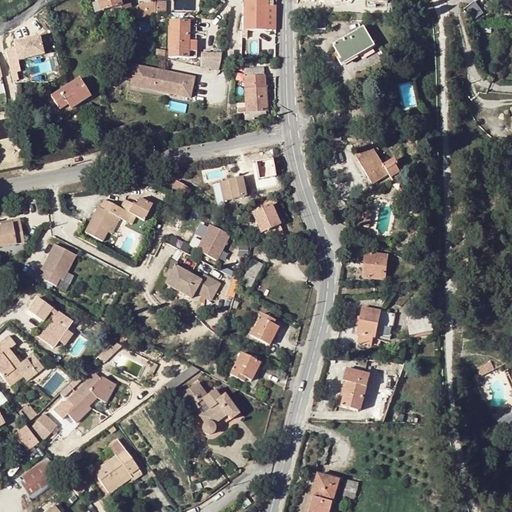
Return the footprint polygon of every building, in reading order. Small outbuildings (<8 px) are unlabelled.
[(128,0),(96,0),(97,3),(92,4),(94,13),(121,6),(122,10),(130,7),(128,0)] [(155,0),(155,17),(159,17),(159,14),(165,15),(165,0),(155,0)] [(243,0),(243,31),(249,31),(265,31),(267,31),(268,31),(268,5),(268,0),(243,0)] [(154,14),(155,1),(138,6),(138,18),(154,14)] [(470,5),(475,18),(483,15),(479,2),(470,5)] [(327,14),(319,13),(318,29),(327,30),(327,14)] [(189,23),(169,22),(168,57),(188,57),(188,52),(195,52),(196,26),(189,26),(189,23)] [(365,28),(334,45),(342,60),(351,55),(353,59),(375,47),(365,28)] [(241,31),(241,48),(254,48),(254,37),(265,38),(265,35),(249,36),(249,31),(243,31),(241,31)] [(31,50),(26,50),(26,58),(45,57),(45,46),(30,46),(31,50)] [(222,56),(203,52),(200,66),(220,70),(222,56)] [(342,65),(353,59),(351,55),(342,60),(339,61),(342,65)] [(194,77),(134,66),(131,87),(176,95),(178,83),(193,85),(194,77)] [(243,69),(245,99),(266,98),(263,68),(243,69)] [(80,79),(65,89),(52,96),(62,114),(70,109),(90,97),(80,79)] [(193,85),(178,83),(176,95),(190,98),(193,85)] [(266,98),(245,99),(245,104),(237,104),(237,112),(244,113),(244,121),(254,120),(254,118),(254,113),(266,113),(266,98)] [(125,130),(116,131),(120,154),(129,152),(125,130)] [(189,132),(180,133),(181,141),(190,140),(189,132)] [(396,167),(398,165),(394,159),(384,166),(376,153),(371,146),(355,155),(373,184),(388,174),(393,181),(401,176),(396,167)] [(242,177),(220,182),(223,200),(245,195),(242,177)] [(191,190),(177,182),(172,191),(186,199),(191,190)] [(427,204),(427,196),(418,196),(418,204),(427,204)] [(101,210),(99,209),(86,234),(103,242),(109,231),(115,219),(120,221),(120,220),(136,228),(144,213),(131,206),(127,214),(122,210),(109,203),(106,201),(101,210)] [(270,206),(252,214),(266,245),(284,237),(270,206)] [(371,214),(363,212),(359,225),(367,227),(371,214)] [(0,226),(0,247),(27,243),(23,219),(15,220),(16,224),(3,226),(0,226)] [(114,233),(120,221),(115,219),(109,231),(114,233)] [(203,224),(190,249),(210,259),(223,234),(203,224)] [(61,280),(67,271),(76,256),(55,246),(44,264),(49,266),(46,272),(41,269),(38,267),(34,275),(55,286),(59,279),(61,280)] [(387,256),(365,254),(363,278),(384,280),(387,256)] [(168,287),(179,270),(175,268),(176,265),(168,260),(164,269),(169,272),(166,278),(163,284),(168,287)] [(262,266),(252,261),(241,283),(250,289),(262,266)] [(169,272),(164,269),(160,275),(166,278),(169,272)] [(179,270),(168,287),(191,300),(193,295),(208,303),(218,285),(202,277),(200,282),(179,270)] [(74,275),(67,271),(61,280),(59,279),(55,286),(64,291),(74,275)] [(48,308),(41,305),(36,317),(41,320),(48,308)] [(360,336),(358,343),(371,346),(372,346),(373,339),(375,340),(376,337),(390,340),(395,315),(381,312),(363,309),(358,335),(360,336)] [(45,332),(40,329),(36,336),(53,347),(58,341),(66,330),(72,323),(59,314),(45,332)] [(278,328),(273,325),(267,322),(269,319),(261,315),(250,336),(269,346),(278,328)] [(428,316),(408,320),(411,335),(432,331),(428,316)] [(72,335),(66,330),(58,341),(65,346),(72,335)] [(9,338),(0,344),(0,372),(11,387),(24,378),(32,388),(42,381),(26,360),(23,363),(20,365),(16,359),(9,350),(15,346),(9,338)] [(381,341),(375,340),(373,339),(372,346),(380,348),(381,341)] [(118,344),(113,349),(116,352),(121,347),(118,344)] [(110,346),(97,358),(103,364),(116,352),(113,349),(110,346)] [(260,364),(241,354),(230,376),(237,379),(239,375),(246,379),(251,381),(260,364)] [(374,360),(368,360),(365,371),(371,373),(374,364),(374,360)] [(363,399),(366,388),(361,387),(364,373),(347,369),(344,382),(348,383),(341,407),(358,412),(360,410),(363,399)] [(370,375),(364,373),(361,387),(366,388),(370,375)] [(95,374),(92,378),(97,384),(100,380),(95,374)] [(81,414),(89,407),(97,399),(106,404),(112,392),(107,389),(111,383),(102,378),(100,380),(97,384),(92,378),(68,401),(73,407),(66,413),(76,423),(84,416),(81,414)] [(115,385),(111,383),(107,389),(112,392),(115,385)] [(198,385),(178,399),(190,416),(195,412),(199,409),(196,406),(202,402),(208,410),(199,417),(204,424),(202,427),(201,429),(202,432),(204,435),(207,436),(210,436),(212,435),(214,433),(215,430),(214,426),(220,422),(218,418),(224,413),(227,417),(230,421),(238,415),(225,396),(220,399),(215,392),(207,398),(198,385)] [(172,399),(163,387),(155,393),(165,405),(169,402),(172,399)] [(24,399),(17,394),(10,403),(17,408),(24,399)] [(0,417),(1,419),(9,414),(6,407),(9,404),(8,402),(3,395),(0,396),(0,417)] [(199,409),(195,412),(199,417),(208,410),(202,402),(196,406),(199,409)] [(91,410),(89,407),(81,414),(84,416),(91,410)] [(220,422),(227,417),(224,413),(218,418),(220,422)] [(44,414),(31,429),(44,441),(58,426),(44,414)] [(26,428),(15,436),(28,453),(30,452),(39,445),(39,444),(26,428)] [(128,474),(132,478),(133,481),(141,475),(116,441),(108,446),(116,457),(94,474),(107,491),(128,474)] [(83,458),(79,452),(71,457),(76,464),(83,458)] [(45,457),(14,480),(31,501),(61,478),(45,457)] [(329,511),(339,479),(317,473),(310,497),(314,498),(309,511),(329,511)] [(128,474),(107,491),(110,494),(132,478),(128,474)] [(347,480),(345,495),(356,496),(358,482),(347,480)] [(58,511),(48,500),(34,511),(58,511)]
